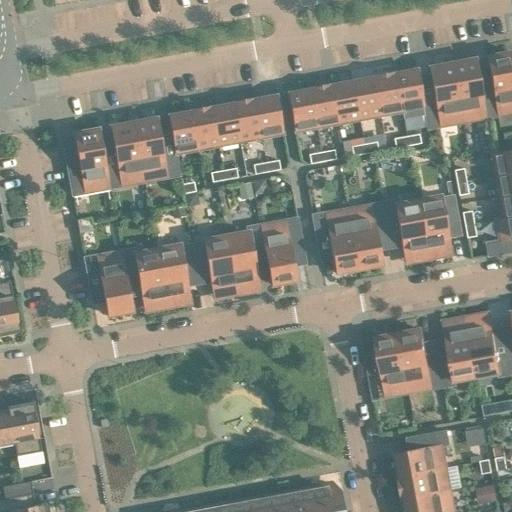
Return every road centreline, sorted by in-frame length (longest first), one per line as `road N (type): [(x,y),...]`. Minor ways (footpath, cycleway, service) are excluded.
road 1 (residential): [(280,4),(8,54)]
road 2 (residential): [(16,93),(288,45)]
road 3 (residential): [(63,360),(329,307)]
road 4 (residential): [(16,93),(63,360)]
road 5 (residential): [(511,3),(288,45)]
road 6 (residential): [(366,511),(329,307)]
road 7 (residential): [(329,307),(511,271)]
road 8 (residential): [(63,360),(92,511)]
